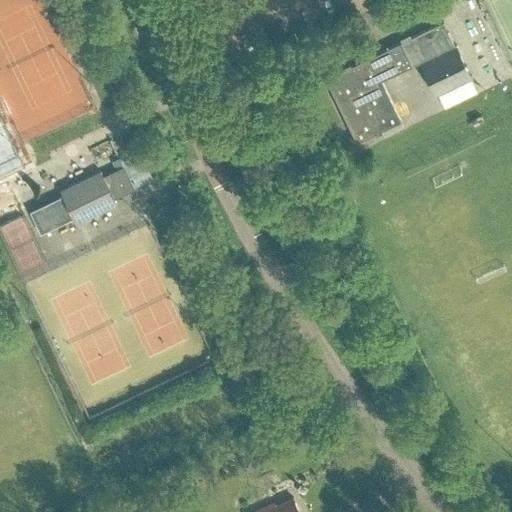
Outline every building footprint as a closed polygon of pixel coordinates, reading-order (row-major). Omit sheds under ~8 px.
[(443,20),(401,40),(325,76),(356,141),(401,119),(382,79),(420,60),(436,93),(472,75),(443,20)] [(68,192),(31,209),(41,230),(81,211),(84,217),(116,202),(114,196),(134,187),(133,185),(148,178),(141,163),(136,152),(121,159),(124,165),(103,175),(101,170),(69,185),(71,191),(68,192)] [(24,261),(48,251),(29,208),(5,218),(24,261)] [(26,261),(30,271),(50,264),(46,254),(26,261)] [(293,396),(300,392),(297,385),(289,389),(293,396)] [(300,511),(293,497),(276,505),(275,502),(252,511),(300,511)]
